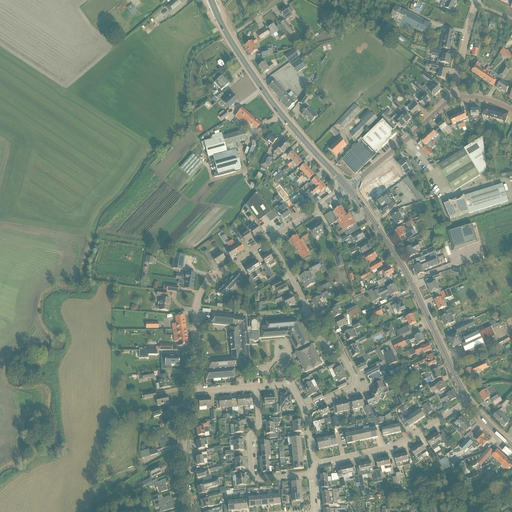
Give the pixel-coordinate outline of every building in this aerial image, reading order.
[(174,0),(168,6),(172,10),(180,3),(177,0),(174,0)] [(232,0),(230,2),(235,9),(243,3),(241,1),(242,0),(232,0)] [(398,0),(396,6),(390,17),(393,19),(392,22),(396,24),(395,25),(399,27),(400,26),(406,29),(408,26),(422,33),(427,35),(432,25),(428,22),(412,15),(417,5),(407,0),(398,0)] [(444,8),(452,12),(454,7),(454,8),(455,7),(456,5),(456,4),(457,0),(439,0),(443,2),(444,0),(447,2),(444,8)] [(126,8),(132,16),(137,12),(132,4),(126,8)] [(281,15),(282,15),(286,20),(292,15),(285,7),(279,12),(281,14),(281,15)] [(290,29),(285,21),(281,24),(289,36),(292,34),(289,30),(290,29)] [(273,25),(268,28),(270,31),(268,33),(269,34),(271,36),(276,33),(280,39),(284,36),(278,26),(275,28),(273,25)] [(257,35),(260,40),(269,35),(266,29),(257,35)] [(442,48),(450,50),(451,42),(452,42),(454,33),(446,31),(442,48)] [(245,46),(250,55),(257,51),(253,45),(257,42),(255,39),(251,42),(251,41),(245,46)] [(442,59),(440,66),(444,67),(444,64),(448,65),(450,57),(443,55),(438,54),(439,50),(427,48),(426,50),(431,51),(431,53),(433,53),(432,57),(442,59)] [(500,54),(503,56),(509,60),(511,54),(511,53),(507,50),(507,51),(503,48),(500,54)] [(267,50),(260,51),(262,57),(272,54),(272,52),(271,49),(267,50)] [(285,57),(289,63),(298,57),(294,51),(285,57)] [(299,57),(290,64),(296,74),(305,67),(299,57)] [(258,66),(263,74),(269,70),(274,67),(272,64),(267,67),(264,63),(258,66)] [(477,63),(471,72),(483,79),(487,72),(490,68),(488,67),(485,71),(480,67),(479,68),(480,65),(477,63)] [(444,67),(440,66),(430,64),(429,68),(434,69),(433,73),(437,74),(436,77),(437,78),(438,78),(445,80),(447,72),(443,71),(444,67)] [(487,72),(483,79),(493,86),(498,79),(487,72)] [(422,75),(432,83),(434,80),(425,73),(422,75)] [(214,83),(221,91),(229,84),(222,76),(214,83)] [(290,98),(275,81),(268,87),(288,109),(289,109),(290,110),(294,106),(292,105),(295,103),(297,101),(295,98),(296,97),(295,96),(294,94),(294,95),(293,95),(290,98)] [(496,88),(499,90),(500,89),(506,93),(510,87),(501,81),(496,88)] [(430,101),(426,97),(429,94),(425,91),(419,85),(418,85),(416,83),(413,86),(419,91),(417,93),(420,96),(417,99),(424,106),(430,101)] [(429,92),(432,94),(432,95),(433,95),(434,96),(440,90),(433,83),(430,86),(431,86),(428,89),(429,91),(429,92)] [(214,97),(212,98),(216,102),(218,100),(224,95),(220,91),(214,97)] [(407,98),(412,103),(415,101),(408,94),(406,96),(407,98)] [(224,98),(221,101),(223,103),(229,109),(238,101),(235,99),(236,98),(233,95),(233,96),(232,95),(230,97),(228,95),(224,98)] [(298,103),(302,106),(308,97),(304,95),(298,103)] [(409,105),(406,108),(409,111),(410,112),(414,116),(420,110),(416,107),(415,105),(413,104),(412,103),(409,105)] [(336,124),(337,125),(339,124),(343,128),(360,110),(355,105),(343,117),(336,124)] [(482,115),(505,122),(508,114),(498,110),(484,106),(483,111),(482,115)] [(305,111),(301,115),(305,119),(306,118),(311,123),(314,119),(317,117),(317,116),(311,110),(310,111),(308,108),(305,111)] [(397,115),(397,116),(406,125),(409,123),(408,122),(410,120),(404,114),(407,111),(404,108),(402,111),(399,113),(397,115)] [(235,117),(244,125),(247,127),(249,124),(256,130),(260,124),(242,109),(235,117)] [(396,124),(392,120),(387,116),(391,112),(388,109),(384,114),(382,117),(384,119),(393,126),(396,124)] [(482,122),(482,116),(479,116),(479,114),(478,109),(471,110),(471,112),(467,112),(469,117),(470,121),(472,121),(472,120),(479,120),(480,120),(480,122),(482,122)] [(362,122),(350,134),(356,140),(377,119),(372,113),(371,114),(368,110),(359,119),(362,122)] [(464,113),(457,116),(459,122),(467,119),(464,113)] [(406,125),(397,116),(392,120),(396,124),(397,125),(401,129),(403,127),(404,128),(406,125)] [(459,122),(457,116),(450,119),(452,125),(456,123),(459,130),(458,131),(460,135),(465,133),(464,133),(464,131),(461,125),(459,122)] [(393,126),(384,119),(368,135),(365,138),(342,160),(355,174),(378,152),(379,153),(380,151),(380,150),(396,134),(393,131),(396,128),(393,126)] [(436,131),(440,136),(443,141),(445,139),(445,137),(441,132),(444,130),(446,133),(447,134),(448,134),(452,131),(448,126),(447,127),(443,122),(440,124),(439,124),(438,125),(438,126),(437,126),(439,129),(436,131)] [(329,132),(337,139),(341,135),(333,128),(329,132)] [(436,140),(434,138),(436,135),(438,138),(440,136),(436,131),(434,133),(432,130),(431,131),(430,131),(428,132),(428,133),(426,136),(430,141),(432,143),(435,146),(438,144),(435,141),(436,140)] [(239,132),(222,137),(225,146),(238,143),(246,140),(244,131),(239,132)] [(225,146),(222,137),(221,133),(212,136),(212,139),(203,142),(208,157),(212,156),(217,175),(241,169),(235,149),(226,152),(226,151),(239,147),(238,143),(225,146)] [(264,140),(267,143),(268,141),(272,144),(277,138),(271,133),(264,140)] [(432,143),(430,141),(426,136),(420,141),(425,146),(427,144),(432,149),(435,146),(432,143)] [(464,150),(472,163),(480,176),(486,172),(483,144),(488,144),(487,138),(483,138),(464,150)] [(330,149),(336,156),(347,146),(340,139),(330,149)] [(278,144),(275,148),(274,149),(274,151),(277,154),(280,151),(283,153),(290,146),(284,141),(280,146),(278,144)] [(423,149),(429,157),(432,154),(426,147),(423,149)] [(439,167),(446,179),(472,163),(464,150),(437,166),(438,167),(439,167)] [(287,157),(292,162),(297,157),(292,152),(287,157)] [(180,168),(189,176),(202,163),(192,154),(180,168)] [(260,165),(266,169),(272,158),(265,155),(260,165)] [(297,157),(292,162),(297,167),(302,163),(297,157)] [(401,161),(397,163),(404,172),(405,173),(404,173),(406,175),(407,175),(410,173),(412,167),(411,167),(412,166),(408,161),(405,163),(403,160),(402,162),(401,161)] [(414,166),(422,175),(424,172),(416,163),(414,166)] [(472,163),(446,179),(454,192),(480,176),(472,163)] [(299,169),(304,175),(309,170),(304,165),(299,169)] [(395,165),(383,174),(392,185),(404,177),(395,165)] [(307,181),(314,175),(309,170),(304,175),(302,177),(303,178),(304,178),(307,181)] [(253,181),(257,183),(262,175),(258,173),(253,181)] [(309,190),(311,192),(321,183),(316,178),(309,184),(312,188),(309,190)] [(373,181),(362,190),(370,201),(382,193),(373,181)] [(321,183),(311,192),(309,193),(306,197),(310,202),(314,199),(311,197),(319,190),(321,193),(325,188),(321,183)] [(444,205),(450,220),(461,216),(461,215),(469,213),(470,214),(507,202),(502,184),(464,196),(462,198),(460,200),(457,202),(456,200),(450,202),(449,202),(449,203),(444,205)] [(280,186),(275,190),(285,202),(290,199),(280,186)] [(250,200),(245,207),(248,211),(251,215),(250,215),(252,216),(256,222),(256,223),(272,212),(269,208),(259,194),(257,192),(250,200)] [(379,211),(381,214),(383,217),(393,209),(392,208),(396,205),(388,194),(384,196),(383,196),(374,202),(379,210),(379,211)] [(279,195),(274,199),(277,202),(279,201),(281,204),(282,205),(284,203),(281,199),(280,197),(279,195)] [(291,201),(290,202),(292,204),(292,205),(293,206),(296,210),(303,206),(300,201),(299,200),(297,196),(293,198),(294,200),(291,202),(291,201)] [(274,211),(273,212),(279,219),(281,218),(283,220),(289,215),(288,213),(286,211),(286,210),(285,210),(284,208),(283,206),(281,207),(280,207),(280,208),(278,207),(277,207),(275,208),(274,210),(274,211)] [(331,212),(324,217),(325,218),(330,226),(334,223),(337,221),(346,235),(347,236),(349,235),(359,229),(358,227),(349,213),(346,215),(341,207),(332,213),(331,212)] [(410,221),(408,219),(407,217),(402,219),(401,218),(402,218),(400,214),(399,214),(398,213),(392,217),(397,225),(402,222),(404,225),(405,224),(410,221)] [(253,224),(247,228),(249,231),(250,231),(254,237),(260,232),(256,226),(255,227),(253,224),(256,222),(252,216),(249,218),(253,224)] [(317,225),(313,227),(309,230),(314,237),(318,234),(319,235),(323,233),(322,232),(327,229),(322,220),(317,224),(317,225)] [(447,230),(454,251),(477,243),(471,224),(460,227),(460,226),(447,230)] [(413,236),(408,228),(406,230),(404,227),(401,228),(395,232),(399,239),(405,236),(407,240),(413,236)] [(244,235),(241,237),(242,239),(245,243),(251,239),(248,234),(247,232),(247,233),(245,230),(241,232),(242,233),(244,235)] [(355,241),(356,243),(365,238),(361,232),(356,235),(355,234),(352,236),(355,241)] [(342,240),(341,240),(343,243),(347,241),(351,238),(349,235),(347,236),(342,240)] [(225,236),(221,238),(224,241),(226,245),(227,244),(229,248),(232,246),(229,242),(225,236)] [(307,251),(308,250),(302,240),(300,241),(297,236),(290,240),(303,261),(310,257),(307,251)] [(367,251),(371,248),(368,243),(362,246),(361,245),(358,247),(359,247),(356,249),(355,246),(349,248),(352,254),(357,251),(360,249),(363,253),(367,251)] [(405,250),(409,258),(416,255),(414,251),(421,248),(419,243),(405,250)] [(240,244),(233,248),(237,254),(243,250),(240,244)] [(422,253),(420,255),(421,257),(424,256),(428,255),(435,251),(433,247),(426,251),(426,250),(423,252),(422,253)] [(237,254),(233,248),(227,253),(230,258),(237,254)] [(375,259),(377,257),(374,251),(361,259),(364,266),(367,264),(368,265),(376,260),(375,259)] [(212,259),(216,264),(225,259),(220,252),(215,255),(215,256),(212,259)] [(414,267),(435,258),(437,257),(435,252),(429,254),(431,258),(425,260),(424,256),(421,257),(417,259),(412,261),(414,267)] [(172,268),(182,270),(184,256),(174,254),(172,268)] [(268,254),(261,258),(264,263),(265,265),(268,263),(269,262),(271,265),(274,263),(272,260),(268,254)] [(344,266),(340,254),(335,256),(338,268),(344,266)] [(428,268),(438,264),(435,258),(414,267),(418,276),(422,274),(424,273),(424,272),(423,268),(428,266),(428,268)] [(369,267),(371,272),(383,266),(380,261),(369,267)] [(256,262),(250,266),(257,276),(263,272),(260,268),(256,262)] [(314,284),(310,276),(311,275),(310,272),(313,271),(321,267),(319,263),(311,267),(303,271),(305,275),(300,277),(306,288),(314,284)] [(257,276),(250,266),(244,269),(248,276),(250,275),(253,280),(258,277),(257,276)] [(274,277),(269,269),(269,270),(266,266),(263,267),(266,272),(270,279),(274,277)] [(386,268),(382,270),(378,272),(380,275),(384,273),(386,278),(394,274),(393,273),(394,272),(393,271),(392,271),(391,268),(387,270),(386,268)] [(360,276),(362,280),(372,275),(370,271),(360,276)] [(186,273),(185,281),(193,282),(195,274),(186,273)] [(236,274),(223,286),(227,290),(226,291),(230,295),(239,286),(238,284),(242,280),(236,274)] [(250,277),(246,280),(253,290),(257,287),(250,277)] [(253,290),(246,280),(243,282),(249,290),(247,291),(249,293),(253,290)] [(182,284),(181,288),(183,289),(192,290),(193,282),(185,281),(184,284),(182,284)] [(273,291),(275,290),(278,294),(284,291),(284,292),(288,290),(286,286),(286,287),(284,282),(280,284),(279,281),(270,285),(273,291)] [(436,295),(440,293),(443,292),(441,288),(439,289),(436,281),(427,285),(429,290),(430,293),(431,294),(434,292),(436,295)] [(329,282),(320,286),(323,292),(332,287),(329,282)] [(391,297),(398,293),(394,285),(379,293),(378,291),(372,293),(376,300),(381,298),(381,297),(389,293),(391,297)] [(227,290),(223,286),(217,293),(225,300),(230,295),(226,291),(227,290)] [(443,292),(440,293),(442,297),(434,301),(435,301),(437,304),(436,304),(439,310),(442,309),(445,308),(442,301),(449,298),(452,296),(449,289),(443,292)] [(156,296),(161,297),(161,299),(160,306),(158,305),(157,306),(156,309),(157,310),(160,310),(159,311),(163,311),(168,312),(170,300),(165,299),(165,297),(166,297),(166,292),(161,292),(157,291),(156,296)] [(285,298),(282,299),(286,307),(291,305),(292,306),(294,305),(294,304),(295,303),(291,296),(285,298)] [(312,301),(314,306),(315,305),(318,310),(325,306),(320,297),(312,301)] [(395,305),(391,307),(393,311),(395,314),(398,313),(405,310),(403,306),(402,306),(400,303),(395,305)] [(340,309),(338,304),(336,305),(332,307),(333,310),(330,311),(332,314),(331,314),(334,319),(341,315),(339,310),(340,309)] [(372,312),(374,318),(382,314),(380,309),(372,312)] [(446,316),(441,318),(445,327),(450,325),(451,324),(454,322),(452,317),(455,315),(452,309),(446,311),(448,315),(446,316)] [(249,340),(248,328),(247,328),(246,318),(233,317),(234,316),(212,314),(211,322),(212,323),(212,325),(229,326),(231,358),(208,360),(208,369),(206,369),(206,371),(205,371),(206,380),(235,378),(234,367),(241,366),(241,365),(243,365),(243,366),(250,365),(249,346),(249,340)] [(338,322),(336,323),(339,329),(342,327),(347,325),(345,321),(348,320),(349,319),(347,315),(341,318),(337,320),(338,322)] [(406,318),(403,319),(405,322),(407,321),(409,325),(410,326),(416,323),(412,315),(406,318)] [(185,328),(184,316),(175,317),(176,324),(176,329),(185,328)] [(448,338),(447,339),(450,345),(451,344),(452,348),(457,346),(458,347),(462,345),(465,353),(467,352),(483,345),(484,344),(483,343),(479,333),(478,332),(477,333),(467,337),(465,338),(464,339),(461,332),(464,331),(475,325),(473,320),(454,329),(456,334),(448,338)] [(251,327),(248,328),(249,340),(252,339),(252,340),(253,341),(255,342),(256,342),(258,341),(259,339),(261,339),(285,337),(285,336),(286,336),(286,338),(289,339),(290,339),(290,340),(295,351),(296,350),(309,344),(301,328),(299,324),(298,324),(297,321),(294,322),(294,321),(289,322),(289,321),(266,323),(266,327),(261,327),(261,323),(257,324),(257,323),(256,321),(255,321),(253,321),(251,322),(251,323),(251,324),(251,327)] [(396,336),(390,325),(385,328),(391,338),(396,336)] [(409,325),(397,331),(399,337),(412,331),(410,326),(409,325)] [(188,345),(186,334),(185,328),(176,329),(177,335),(178,342),(178,346),(178,347),(188,345)] [(354,334),(352,330),(347,332),(342,334),(344,338),(345,337),(347,342),(357,337),(356,333),(354,334)] [(425,342),(421,334),(416,336),(414,337),(409,340),(410,343),(414,342),(416,346),(420,344),(425,342)] [(364,336),(355,341),(357,345),(365,340),(364,336)] [(400,348),(409,344),(407,340),(407,341),(404,342),(403,339),(392,344),(395,350),(395,351),(400,348)] [(309,346),(309,344),(296,350),(297,352),(295,353),(305,373),(312,369),(312,368),(313,367),(314,369),(321,365),(311,345),(309,346)] [(432,350),(429,344),(424,346),(424,345),(419,348),(414,350),(414,349),(408,351),(410,356),(416,354),(422,351),(424,354),(427,353),(432,350)] [(365,354),(362,351),(359,352),(355,345),(352,346),(348,348),(352,358),(356,356),(357,358),(365,354)] [(376,350),(382,362),(385,361),(380,348),(376,350)] [(139,353),(139,359),(147,359),(148,359),(148,355),(157,355),(157,351),(143,351),(139,351),(139,353)] [(397,362),(392,351),(384,355),(389,366),(391,365),(397,362)] [(161,371),(160,371),(161,371),(167,370),(171,370),(171,369),(171,366),(179,366),(179,362),(179,361),(179,357),(174,357),(174,355),(161,355),(161,360),(164,360),(164,365),(164,366),(161,366),(161,371)] [(363,360),(360,362),(359,364),(356,365),(359,372),(368,368),(366,364),(367,364),(368,361),(370,360),(367,355),(362,357),(363,360)] [(423,359),(422,357),(414,361),(413,361),(410,362),(413,369),(424,364),(426,368),(437,364),(435,360),(432,355),(423,359)] [(491,360),(491,362),(493,362),(494,364),(503,360),(502,356),(491,360)] [(464,372),(468,380),(475,377),(474,374),(487,368),(485,362),(464,372)] [(332,371),(335,377),(344,372),(341,367),(336,369),(334,367),(335,367),(333,363),(327,367),(328,370),(331,369),(333,371),(332,371)] [(372,382),(381,378),(380,378),(378,372),(379,372),(377,368),(366,373),(368,378),(370,377),(370,378),(371,380),(370,380),(371,380),(372,382)] [(421,375),(422,376),(421,376),(424,381),(429,379),(431,382),(441,378),(438,370),(431,373),(431,371),(428,372),(428,373),(425,374),(424,373),(421,375)] [(347,385),(345,382),(344,380),(347,378),(344,372),(335,377),(338,382),(339,385),(336,386),(338,390),(347,385)] [(157,376),(160,389),(170,387),(169,381),(168,381),(167,374),(157,376)] [(302,386),(305,392),(313,388),(317,386),(314,380),(310,382),(310,381),(308,376),(301,380),(303,383),(306,381),(307,383),(302,386)] [(384,395),(384,394),(389,392),(387,388),(385,388),(383,385),(385,384),(382,377),(381,378),(372,382),(374,385),(373,385),(375,388),(374,390),(384,395)] [(436,387),(433,388),(432,385),(429,386),(432,393),(438,390),(440,395),(444,393),(442,390),(447,388),(443,382),(435,386),(436,387)] [(487,385),(478,387),(482,393),(479,394),(484,402),(488,399),(490,398),(489,396),(491,394),(487,389),(487,385)] [(313,388),(305,392),(308,398),(313,395),(314,397),(311,399),(313,402),(322,397),(321,394),(317,396),(316,393),(313,388)] [(372,395),(379,399),(380,399),(382,400),(383,401),(385,396),(384,394),(384,395),(374,390),(372,395)] [(450,402),(456,399),(452,392),(446,395),(440,399),(442,403),(448,399),(450,401),(450,402)] [(287,409),(287,407),(289,407),(289,410),(292,410),(292,409),(292,407),(291,407),(291,405),(290,395),(286,396),(286,393),(280,394),(281,396),(280,396),(280,401),(281,407),(282,409),(287,409)] [(270,394),(270,396),(264,396),(264,405),(269,404),(275,404),(274,399),(274,394),(270,394)] [(237,405),(234,405),(235,408),(238,408),(238,407),(244,406),(243,395),(241,396),(237,397),(237,405)] [(245,395),(243,395),(244,406),(250,406),(250,407),(253,406),(252,398),(250,399),(249,396),(245,396),(245,395)] [(377,403),(379,399),(372,395),(371,396),(366,398),(369,406),(370,409),(376,407),(375,404),(377,403)] [(496,400),(492,403),(495,406),(502,402),(498,395),(495,397),(496,400)] [(156,398),(157,406),(169,404),(167,396),(156,398)] [(225,408),(225,397),(222,397),(222,398),(218,398),(219,406),(216,406),(216,409),(220,409),(219,408),(225,408)] [(227,397),(225,397),(225,408),(231,407),(232,408),(235,408),(234,405),(232,405),(231,397),(227,397)] [(351,399),(353,409),(364,407),(362,397),(356,398),(351,399)] [(198,399),(199,408),(206,407),(207,409),(211,409),(210,398),(198,399)] [(499,406),(502,409),(510,402),(506,398),(499,406)] [(344,400),(341,401),(344,412),(349,410),(350,412),(351,412),(352,414),(353,413),(352,407),(349,408),(348,400),(344,401),(344,400)] [(337,411),(334,411),(335,414),(338,414),(338,413),(344,412),(341,401),(339,401),(339,402),(335,403),(337,411)] [(422,407),(428,415),(433,412),(427,403),(422,407)] [(335,414),(334,411),(333,408),(333,409),(329,411),(327,406),(320,410),(323,416),(327,414),(329,419),(335,417),(335,414)] [(373,419),(374,419),(372,413),(370,409),(369,406),(364,408),(367,415),(369,420),(373,419)] [(168,408),(160,411),(161,415),(162,417),(161,417),(161,418),(161,420),(161,422),(162,426),(166,424),(166,423),(169,423),(174,421),(171,411),(169,411),(168,408)] [(418,412),(415,414),(420,420),(425,417),(419,408),(416,409),(418,412)] [(508,423),(508,422),(509,420),(499,411),(493,417),(504,427),(508,423)] [(415,414),(410,417),(414,424),(420,420),(415,414)] [(402,415),(399,417),(400,420),(402,422),(403,424),(406,422),(407,423),(409,427),(414,424),(410,417),(409,415),(404,418),(402,415)] [(455,428),(458,431),(467,424),(462,417),(457,422),(459,424),(455,428)] [(265,424),(266,429),(277,428),(277,426),(278,426),(278,423),(279,422),(279,418),(269,419),(269,423),(265,424)] [(231,434),(231,435),(235,434),(243,433),(243,424),(246,424),(246,419),(241,419),(233,420),(233,425),(235,425),(235,429),(231,429),(231,434)] [(196,429),(198,437),(204,435),(204,433),(208,432),(206,422),(198,424),(199,429),(196,429)] [(387,427),(387,424),(383,425),(383,427),(381,427),(381,429),(383,437),(389,435),(387,427)] [(467,424),(458,431),(460,433),(464,430),(466,432),(471,428),(470,427),(471,426),(470,425),(469,425),(467,424)] [(277,428),(266,429),(266,435),(269,435),(269,439),(278,438),(277,428)] [(367,430),(364,430),(366,440),(372,439),(369,428),(367,428),(367,430)] [(370,428),(369,428),(372,439),(378,438),(376,428),(370,429),(370,428)] [(157,432),(160,442),(159,442),(161,449),(166,448),(167,448),(166,448),(170,447),(168,440),(167,440),(164,430),(157,432)] [(364,430),(358,432),(360,442),(366,440),(364,430)] [(442,434),(442,435),(446,441),(448,439),(448,438),(449,438),(444,430),(441,432),(442,434)] [(463,437),(466,439),(472,433),(469,431),(463,437)] [(335,432),(328,434),(329,437),(331,447),(337,446),(336,441),(335,436),(335,432)] [(358,432),(352,433),(354,443),(360,442),(358,432)] [(354,443),(352,433),(349,434),(349,433),(346,433),(347,434),(345,434),(347,444),(354,443)] [(328,434),(322,435),(323,438),(325,448),(331,447),(329,437),(328,434)] [(438,434),(432,437),(439,447),(438,446),(441,443),(442,445),(444,443),(447,448),(450,447),(446,441),(442,435),(439,436),(438,434)] [(452,451),(451,452),(454,456),(463,451),(464,452),(468,449),(468,450),(472,447),(474,445),(477,448),(480,445),(482,447),(484,445),(488,442),(484,438),(484,437),(484,436),(483,435),(482,435),(481,434),(478,437),(477,436),(475,439),(472,436),(468,439),(461,446),(459,447),(458,446),(452,451)] [(233,446),(243,446),(243,440),(234,441),(234,438),(237,437),(237,435),(232,435),(233,438),(229,438),(230,441),(229,442),(229,443),(229,444),(229,445),(230,446),(230,447),(233,446)] [(431,448),(429,449),(437,462),(440,460),(434,450),(439,447),(432,437),(426,441),(431,448)] [(325,448),(323,438),(317,440),(319,450),(325,448)] [(207,445),(206,439),(203,439),(203,440),(196,442),(198,450),(203,449),(204,449),(204,445),(207,445)] [(453,447),(448,439),(446,441),(450,447),(452,451),(458,446),(459,447),(461,446),(459,443),(453,447)] [(422,444),(417,447),(422,456),(425,454),(426,456),(428,455),(431,459),(434,457),(437,462),(429,449),(426,451),(426,450),(426,449),(422,444)] [(422,456),(417,447),(411,451),(415,458),(412,460),(415,465),(419,463),(417,459),(422,456)] [(505,447),(501,451),(508,458),(511,453),(505,447)] [(461,466),(465,475),(470,473),(468,469),(470,467),(470,468),(476,466),(477,464),(482,467),(489,465),(491,462),(498,468),(501,465),(508,471),(510,468),(511,466),(511,463),(497,450),(494,453),(490,449),(489,448),(483,455),(482,454),(464,460),(465,461),(466,464),(461,466)] [(407,454),(400,456),(402,462),(409,460),(407,454)] [(206,459),(207,459),(206,456),(203,457),(202,457),(200,457),(195,458),(197,466),(202,465),(204,464),(203,460),(206,459)] [(400,468),(404,467),(403,466),(402,462),(400,456),(394,457),(395,462),(397,468),(400,468)] [(389,458),(383,460),(384,466),(385,470),(391,468),(390,465),(391,465),(389,458)] [(438,461),(443,471),(451,467),(445,458),(438,461)] [(378,470),(376,470),(378,479),(378,483),(382,482),(382,478),(380,471),(382,471),(381,467),(384,466),(383,460),(376,461),(378,468),(378,470)] [(371,462),(365,464),(366,470),(370,469),(370,473),(372,472),(374,480),(374,483),(378,483),(378,479),(376,470),(373,471),(371,462)] [(232,471),(228,471),(229,473),(232,473),(238,472),(238,469),(245,468),(244,463),(235,464),(235,466),(233,467),(233,469),(232,469),(232,471)] [(365,491),(362,476),(367,475),(366,470),(365,464),(358,465),(360,472),(361,476),(358,477),(360,484),(361,492),(365,491)] [(149,470),(152,477),(161,473),(158,466),(149,470)] [(360,484),(358,477),(358,476),(355,477),(354,473),(355,473),(353,466),(347,468),(349,474),(352,473),(352,478),(354,477),(356,485),(360,484)] [(341,472),(338,473),(338,474),(339,479),(340,479),(343,478),(349,477),(349,474),(347,468),(340,469),(341,472)] [(200,472),(195,473),(197,479),(202,477),(203,479),(202,479),(203,479),(203,482),(207,482),(212,481),(211,477),(209,477),(208,471),(206,471),(204,471),(200,472)] [(236,481),(246,481),(245,475),(239,476),(238,472),(232,473),(233,481),(236,481)] [(468,480),(465,481),(467,486),(470,484),(471,487),(481,483),(477,472),(471,475),(467,477),(468,480)] [(160,482),(154,484),(156,488),(157,488),(159,493),(167,491),(167,490),(167,491),(165,485),(167,484),(166,480),(160,482)] [(203,486),(197,487),(199,495),(205,493),(204,489),(219,485),(218,480),(212,481),(207,482),(203,482),(202,483),(203,486)] [(226,489),(226,492),(230,491),(233,491),(234,490),(240,490),(240,486),(246,486),(246,481),(236,481),(237,486),(233,486),(233,489),(230,490),(229,489),(226,489)] [(328,487),(328,481),(321,482),(322,489),(325,488),(325,490),(332,490),(331,487),(328,487)] [(255,507),(254,497),(252,497),(252,495),(250,495),(249,491),(247,491),(249,508),(255,507)] [(292,499),(291,499),(291,506),(300,505),(299,501),(302,501),(302,494),(292,495),(292,496),(292,499)] [(157,497),(151,499),(152,502),(154,501),(156,507),(160,506),(161,511),(165,511),(168,510),(173,509),(171,502),(172,501),(171,496),(166,498),(160,500),(159,500),(158,500),(157,497)] [(472,503),(473,507),(489,502),(487,498),(472,503)] [(201,505),(200,506),(201,509),(202,508),(202,509),(207,508),(209,507),(214,506),(212,499),(209,500),(207,500),(200,501),(201,505)] [(498,508),(500,511),(501,511),(509,508),(507,503),(498,508)]
